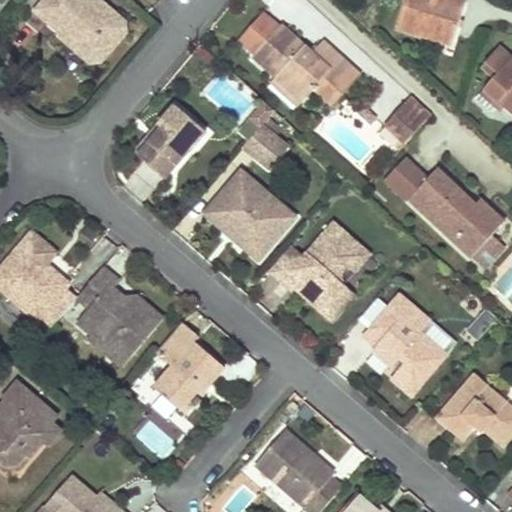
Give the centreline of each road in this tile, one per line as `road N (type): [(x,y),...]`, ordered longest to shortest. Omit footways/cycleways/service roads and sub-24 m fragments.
road 1 (residential): [(64,168),(459,511)]
road 2 (unknown): [(329,0),(511,176)]
road 3 (residential): [(202,0),(64,168)]
